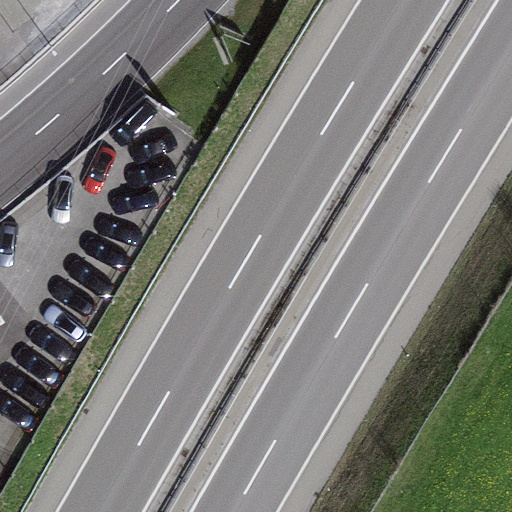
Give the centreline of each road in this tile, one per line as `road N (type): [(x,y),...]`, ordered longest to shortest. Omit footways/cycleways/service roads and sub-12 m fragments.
road 1 (motorway): [(403,0),(99,511)]
road 2 (motorway): [(238,511),(511,53)]
road 3 (secondary): [(179,0),(0,168)]
